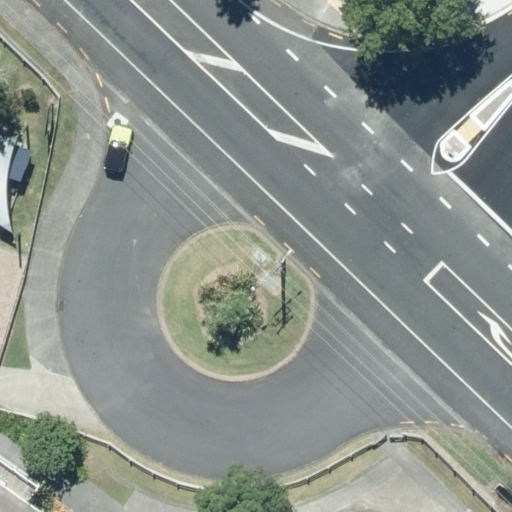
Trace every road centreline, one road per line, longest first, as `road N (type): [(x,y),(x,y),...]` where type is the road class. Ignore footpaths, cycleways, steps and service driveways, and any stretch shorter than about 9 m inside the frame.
road 1 (primary): [(389,217),(296,147),(146,0)]
road 2 (residential): [(389,217),(511,93)]
road 3 (primary): [(511,333),(389,217)]
